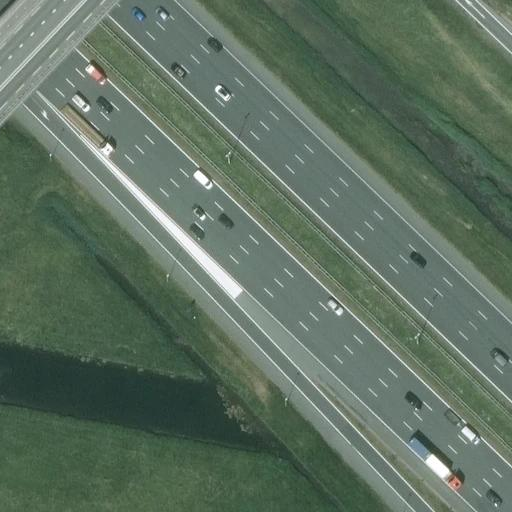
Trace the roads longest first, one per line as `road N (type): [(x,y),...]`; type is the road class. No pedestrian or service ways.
road 1 (motorway): [(47,62),(511,508)]
road 2 (motorway): [(47,62),(228,307),(421,511)]
road 3 (motorway): [(511,365),(130,0)]
